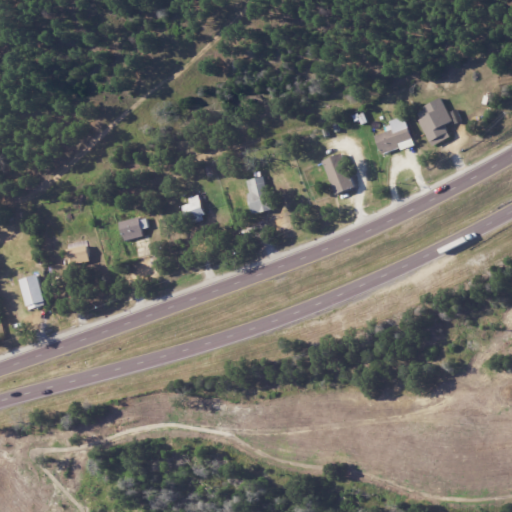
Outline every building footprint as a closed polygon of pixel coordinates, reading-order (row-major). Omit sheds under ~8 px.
[(445,124),(452,120),(441,98),(415,110),(432,145),(451,136),(445,124)] [(414,143),(404,116),(385,123),(387,131),(375,135),(382,154),(414,143)] [(335,193),(354,187),(343,153),(324,159),(335,193)] [(272,209),(263,176),(245,180),(254,214),(272,209)] [(184,204),(188,222),(205,218),(200,194),(188,197),(189,203),(184,204)] [(142,229),(148,227),(146,215),(120,221),(124,240),(143,236),(142,229)] [(69,265),(90,261),(87,244),(66,248),(69,265)] [(21,278),(26,307),(45,304),(39,274),(21,278)]
